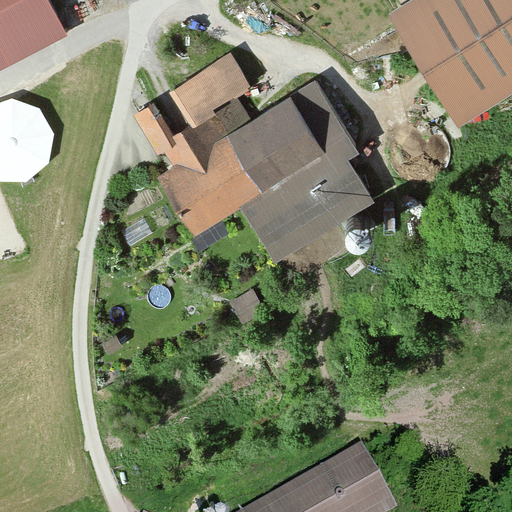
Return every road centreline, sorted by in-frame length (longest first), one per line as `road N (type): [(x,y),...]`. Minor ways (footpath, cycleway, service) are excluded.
road 1 (track): [(119,511),(86,408),(79,317),(139,8)]
road 2 (residential): [(0,78),(160,0)]
